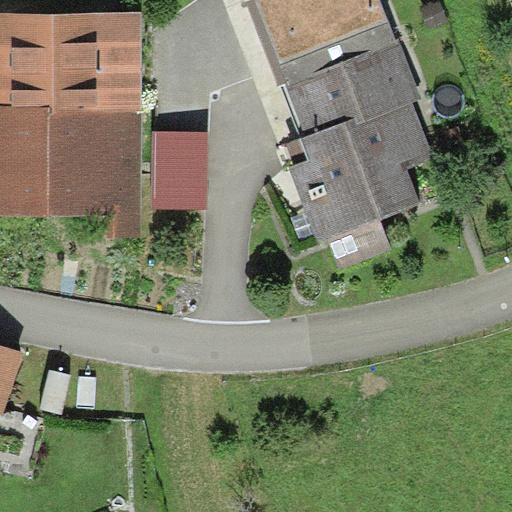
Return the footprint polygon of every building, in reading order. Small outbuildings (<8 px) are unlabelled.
[(396,43),(379,0),(251,0),(305,140),(285,148),(293,171),(291,171),(319,243),(421,204),(410,174),(446,160),(435,130),(427,133),(416,106),(426,102),(403,41),(396,43)] [(111,239),(146,238),(144,19),(0,20),(0,219),(111,218),(111,239)] [(206,136),(154,137),(155,214),(207,213),(206,136)] [(0,337),(0,398),(16,341),(0,337)] [(0,406),(0,464),(25,471),(40,417),(0,406)]
